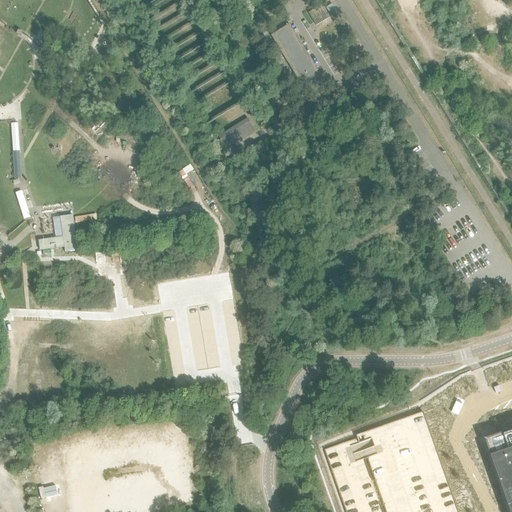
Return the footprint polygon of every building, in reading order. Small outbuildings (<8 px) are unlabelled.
[(374,0),(511,224),(511,217),(379,0),(374,0)] [(321,5),(308,13),(316,26),(329,18),(321,5)] [(290,24),(271,36),(307,95),(326,83),(290,24)] [(227,150),(256,132),(248,118),(218,137),(227,150)] [(190,166),(182,171),(186,176),(193,171),(190,166)] [(78,251),(73,215),(60,217),(63,237),(39,240),(40,251),(64,248),(65,253),(78,251)] [(346,511),(457,511),(423,413),(365,434),(358,439),(325,451),(346,511)] [(511,511),(511,432),(487,441),(511,511)]
